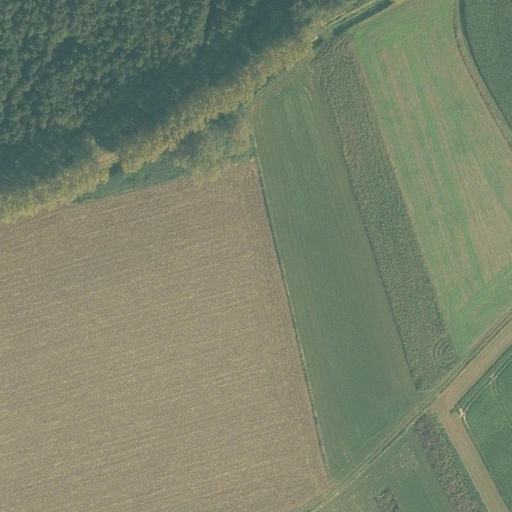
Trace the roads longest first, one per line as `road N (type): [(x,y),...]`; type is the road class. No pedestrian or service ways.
road 1 (track): [(358,0),(169,127),(0,204)]
road 2 (track): [(511,314),(344,483),(295,511)]
road 3 (track): [(454,0),(457,37),(511,136)]
